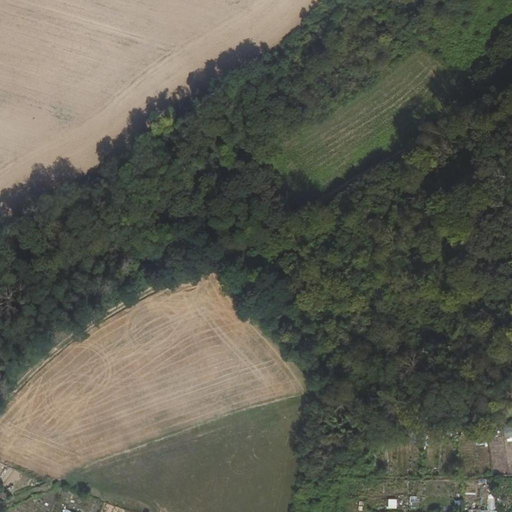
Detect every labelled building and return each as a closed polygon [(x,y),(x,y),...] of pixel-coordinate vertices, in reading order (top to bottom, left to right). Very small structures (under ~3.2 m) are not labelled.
[(232,170),(222,177),(224,181),(211,189),(218,200),(242,185),(232,170)] [(206,208),(214,203),(206,192),(199,196),(206,208)] [(154,208),(158,213),(173,203),(170,198),(154,208)] [(158,213),(161,219),(177,210),(173,203),(158,213)] [(396,509),(397,499),(389,498),(387,508),(396,509)] [(354,511),(354,504),(344,503),(344,511),(354,511)]
